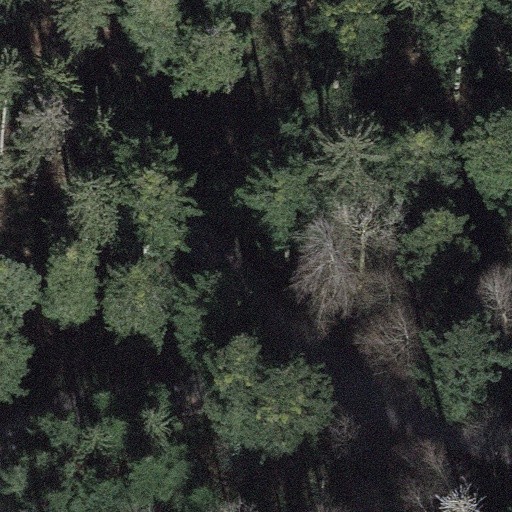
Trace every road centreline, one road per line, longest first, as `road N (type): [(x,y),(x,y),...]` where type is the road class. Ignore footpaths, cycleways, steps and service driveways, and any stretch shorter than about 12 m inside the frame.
road 1 (track): [(511,430),(304,380),(260,307),(120,153),(53,99),(0,73)]
road 2 (track): [(304,380),(251,379),(41,428),(0,462)]
